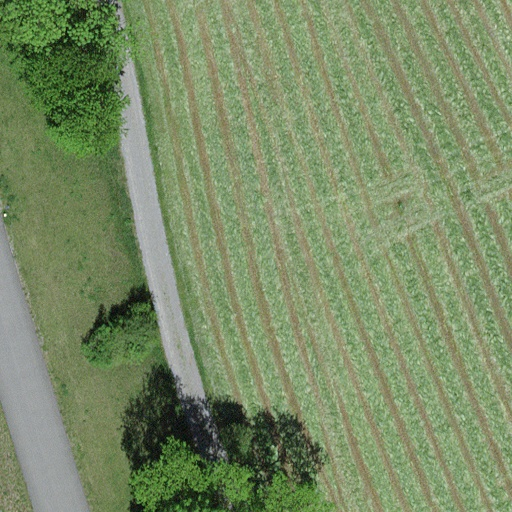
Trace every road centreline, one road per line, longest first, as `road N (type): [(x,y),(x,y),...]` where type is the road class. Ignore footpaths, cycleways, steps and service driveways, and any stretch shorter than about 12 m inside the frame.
road 1 (track): [(107,0),(187,393),(231,511)]
road 2 (unclassified): [(0,310),(59,511)]
